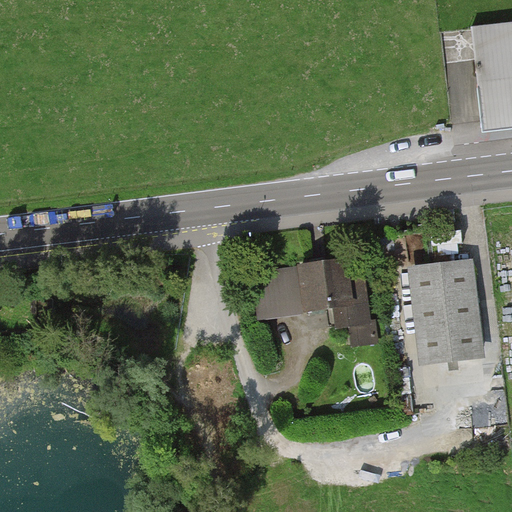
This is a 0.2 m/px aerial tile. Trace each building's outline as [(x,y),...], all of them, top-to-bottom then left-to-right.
[(511,23),(472,28),(481,107),(511,103),(511,23)] [(511,129),(511,103),(481,107),(484,132),(511,129)] [(455,210),(440,212),(442,224),(457,222),(455,210)] [(462,231),(432,235),(433,247),(463,244),(462,231)] [(361,260),(301,268),(307,311),(333,308),(336,327),(369,323),(361,260)] [(482,352),(472,268),(427,273),(437,357),(482,352)] [(296,270),(257,276),(259,307),(301,302),(296,270)]
